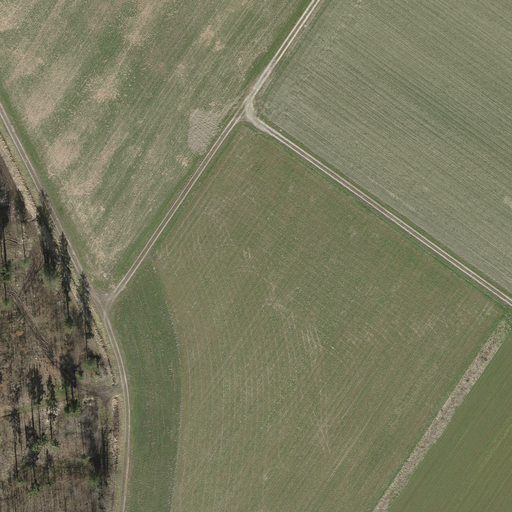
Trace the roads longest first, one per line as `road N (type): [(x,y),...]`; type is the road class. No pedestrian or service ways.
road 1 (track): [(0,110),(104,313),(128,382),(123,511)]
road 2 (track): [(104,313),(318,0)]
road 3 (track): [(240,113),(511,305)]
